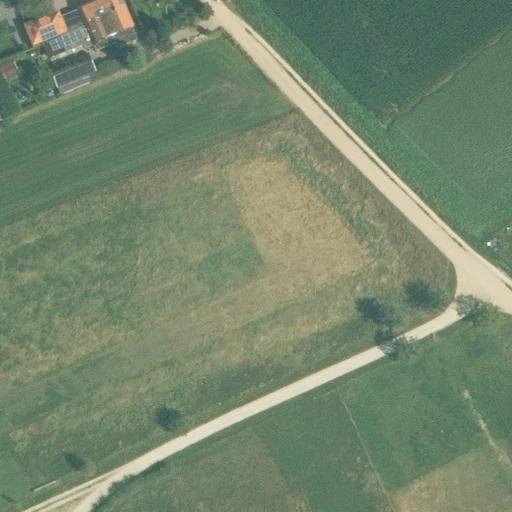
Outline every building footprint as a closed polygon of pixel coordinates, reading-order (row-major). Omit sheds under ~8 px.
[(59,15),(26,28),(35,50),(62,39),(86,30),(93,27),(93,26),(127,12),(121,0),(104,0),(78,11),(79,13),(62,21),(59,15)] [(86,30),(62,39),(68,53),(85,46),(87,50),(93,47),(94,48),(101,45),(103,50),(116,45),(118,51),(137,43),(132,32),(135,31),(127,12),(93,26),(93,27),(86,30)] [(89,58),(52,73),(58,90),(95,75),(89,58)] [(9,82),(20,77),(16,68),(5,72),(9,82)] [(192,461),(197,479),(237,467),(231,449),(192,461)]
